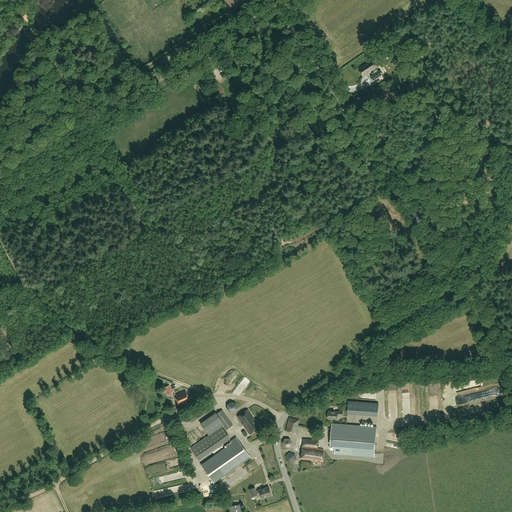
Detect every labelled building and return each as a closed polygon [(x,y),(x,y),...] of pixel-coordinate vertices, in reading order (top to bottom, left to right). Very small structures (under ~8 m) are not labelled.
[(243,4),(239,0),(226,0),(231,6),(233,5),(235,9),(243,4)] [(393,45),(385,51),(388,55),(396,50),(393,45)] [(377,66),(373,60),(359,69),(363,75),(377,66)] [(380,70),(371,76),(374,79),(382,73),(380,70)] [(186,390),(175,395),(179,405),(190,400),(186,390)] [(379,404),(348,401),(348,413),(403,417),(404,395),(379,394),(379,404)] [(215,408),(210,400),(187,415),(191,422),(215,408)] [(227,404),(227,410),(232,412),(237,409),(236,404),(231,401),(227,404)] [(248,409),(238,416),(250,434),(260,427),(248,409)] [(222,410),(216,414),(226,429),(233,424),(222,410)] [(343,411),(338,411),(328,411),(328,418),(338,419),(338,416),(343,416),(343,411)] [(299,420),(289,417),(286,431),(295,433),(299,420)] [(374,457),(375,449),(377,427),(332,424),(331,445),(333,445),(333,450),(335,450),(335,454),(374,457)] [(222,426),(191,448),(199,460),(230,438),(222,426)] [(231,438),(234,442),(201,466),(213,482),(249,456),(238,440),(237,440),(234,436),(231,438)] [(290,447),(292,443),(290,438),(284,438),(282,443),(284,447),(290,447)] [(318,440),(303,439),(300,459),(316,461),(316,462),(323,462),(323,449),(317,448),(318,440)] [(262,446),(267,464),(274,462),(270,447),(267,448),(266,444),(262,446)] [(292,464),(296,460),(295,454),(289,452),(285,456),(286,462),(292,464)] [(249,489),(251,496),(257,494),(257,493),(259,492),(261,498),(271,495),(269,486),(258,490),(256,491),(255,487),(249,489)]
